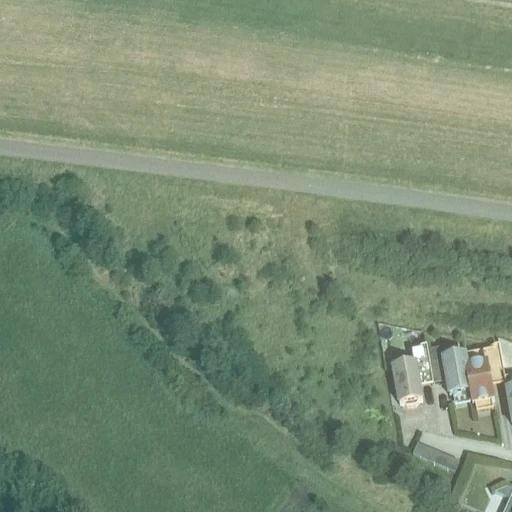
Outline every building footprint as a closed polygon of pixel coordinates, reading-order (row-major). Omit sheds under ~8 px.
[(427,354),(428,361),(443,359),(442,351),(427,354)] [(501,361),(499,353),(485,355),(486,363),(501,361)] [(394,371),(400,408),(404,408),(407,410),(416,409),(418,405),(422,404),(418,383),(432,381),(428,361),(427,354),(413,356),(415,368),(394,371)] [(450,399),(470,396),(471,396),(467,370),(465,359),(443,362),(450,399)] [(470,396),(473,408),(494,404),(488,367),(467,370),(471,396),(470,396)] [(425,451),(417,448),(413,458),(420,461),(425,451)] [(432,454),(425,451),(420,461),(427,464),(432,454)] [(438,457),(432,454),(427,464),(434,467),(438,457)] [(438,457),(434,467),(441,470),(445,459),(438,457)] [(445,459),(441,470),(448,473),(452,462),(445,459)] [(452,462),(448,473),(455,476),(459,466),(452,462)] [(511,511),(511,494),(505,492),(494,496),(510,503),(506,511),(511,511)]
